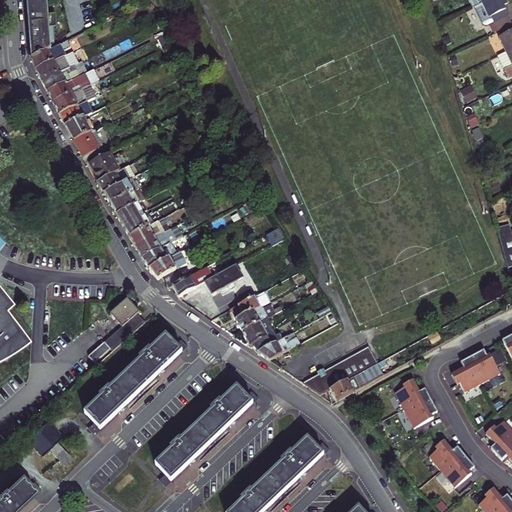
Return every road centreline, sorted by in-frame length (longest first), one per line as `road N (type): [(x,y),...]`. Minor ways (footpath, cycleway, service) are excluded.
road 1 (residential): [(219,345),(157,302),(127,266),(22,78),(11,0)]
road 2 (residential): [(511,485),(472,449),(432,378),(443,355),(511,322)]
road 3 (residential): [(75,485),(219,345)]
road 4 (residential): [(168,511),(292,396)]
